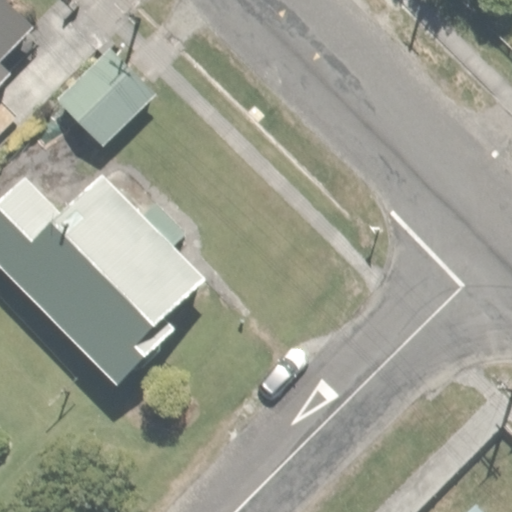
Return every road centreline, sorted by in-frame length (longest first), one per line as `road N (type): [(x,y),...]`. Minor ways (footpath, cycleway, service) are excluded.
road 1 (residential): [(237,511),(511,240)]
road 2 (residential): [(280,0),(511,228)]
